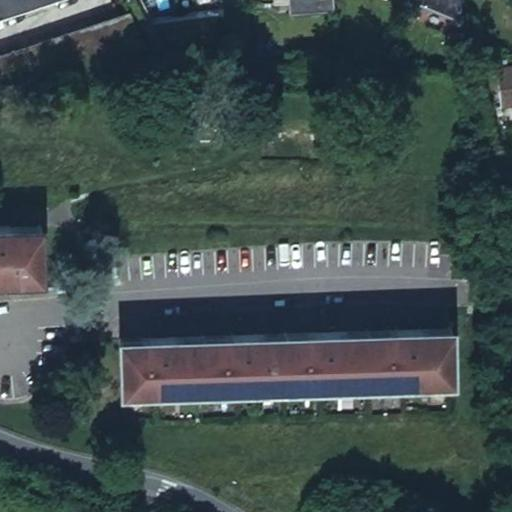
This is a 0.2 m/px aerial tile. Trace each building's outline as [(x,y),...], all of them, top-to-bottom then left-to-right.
[(0,0),(0,13),(42,0),(0,0)] [(288,0),(289,5),(290,17),(335,13),(334,0),(288,0)] [(459,0),(421,0),(420,3),(461,20),(459,0)] [(0,97),(158,48),(138,13),(0,57),(0,97)] [(511,66),(494,68),(498,111),(511,109),(511,66)] [(38,226),(0,227),(0,281),(40,281),(38,226)] [(448,332),(119,340),(120,394),(450,385),(448,332)]
